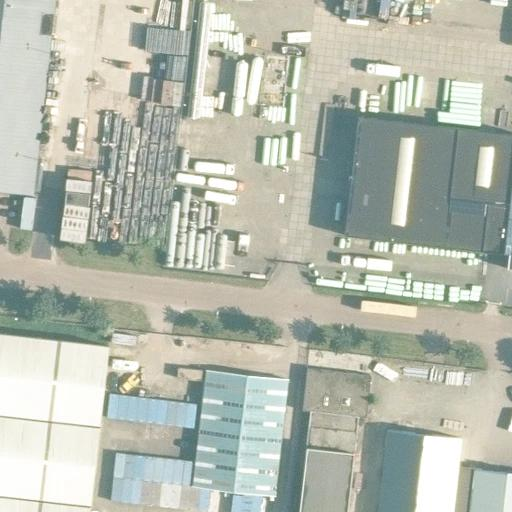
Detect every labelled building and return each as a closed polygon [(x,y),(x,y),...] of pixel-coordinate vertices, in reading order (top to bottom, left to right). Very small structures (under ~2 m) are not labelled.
[(0,0),(0,197),(30,201),(53,0),(0,0)] [(505,276),(511,276),(511,140),(356,123),(342,242),(507,261),(505,276)] [(0,340),(0,511),(88,511),(107,353),(0,340)] [(174,386),(198,389),(199,378),(176,376),(174,386)] [(364,426),(369,384),(305,377),(301,419),(308,419),(298,511),(346,511),(356,425),(364,426)] [(204,379),(190,493),(272,503),(285,388),(204,379)] [(511,511),(511,479),(473,475),(469,511),(511,511)]
